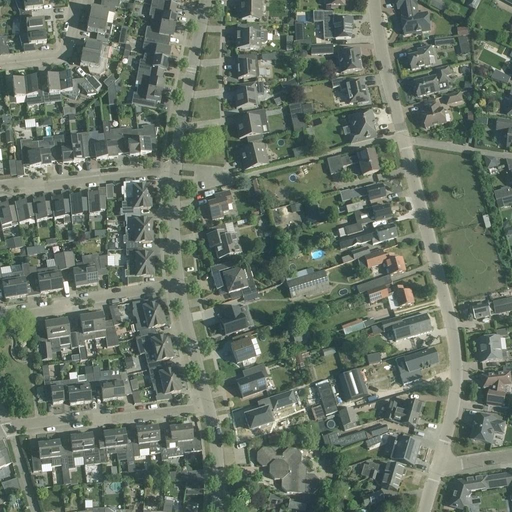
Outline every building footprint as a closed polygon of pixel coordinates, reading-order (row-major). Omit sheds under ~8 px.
[(31,17),(31,12),(42,10),(41,6),(41,0),(29,0),(23,1),(15,2),(19,12),(19,19),(31,17)] [(101,0),(104,0),(103,6),(114,8),(118,9),(119,2),(116,0),(101,0)] [(176,5),(179,6),(180,0),(151,0),(151,6),(175,11),(176,5)] [(260,0),(240,0),(239,0),(240,7),(241,7),(241,9),(243,9),(242,12),(241,12),(241,20),(260,21),(260,0)] [(325,0),(325,7),(331,7),(330,9),(337,10),(338,8),(345,8),(346,0),(325,0)] [(417,7),(415,0),(395,0),(397,10),(401,9),(403,18),(401,18),(404,36),(415,34),(416,36),(422,35),(422,33),(423,33),(422,24),(429,23),(427,14),(418,16),(416,7),(417,7)] [(432,0),(430,5),(444,13),(447,7),(433,0),(432,0)] [(480,0),(469,0),(466,6),(475,10),(480,0)] [(103,6),(102,12),(91,9),(88,21),(106,24),(112,25),(112,26),(114,13),(114,8),(103,6)] [(175,28),(177,17),(174,17),(175,11),(151,6),(149,17),(152,17),(150,23),(175,28)] [(333,13),(322,13),(323,28),(334,28),(335,40),(341,40),(351,39),(350,27),(352,26),(352,20),(350,20),(350,19),(334,20),(333,13)] [(44,33),(44,32),(45,32),(44,27),(43,22),(32,23),(31,17),(19,19),(20,25),(19,36),(27,35),(44,33)] [(112,25),(106,24),(88,21),(86,32),(97,35),(96,40),(108,42),(109,36),(110,36),(112,25)] [(170,38),(173,39),(175,28),(150,23),(149,29),(146,28),(144,39),(168,44),(170,38)] [(236,33),(236,41),(239,41),(239,50),(252,50),(252,49),(259,49),(259,44),(265,44),(267,42),(267,36),(265,34),(260,34),(260,27),(246,26),(246,33),(236,33)] [(457,37),(467,36),(466,27),(456,28),(457,37)] [(23,50),(24,53),(35,52),(35,46),(46,45),(44,33),(27,35),(19,36),(23,50)] [(454,45),(453,38),(434,40),(435,47),(454,45)] [(168,60),(170,50),(167,50),(168,44),(144,39),(142,50),(145,50),(144,56),(168,60)] [(108,42),(96,40),(95,46),(84,44),(82,55),(107,60),(110,49),(107,48),(108,42)] [(332,55),(332,46),(311,47),(311,56),(332,55)] [(433,58),(431,47),(419,50),(420,55),(408,58),(411,71),(430,67),(429,59),(433,58)] [(358,57),(356,51),(337,54),(340,75),(361,71),(359,57),(358,57)] [(107,60),(82,55),(82,56),(81,56),(80,62),(79,67),(90,69),(89,74),(101,77),(101,75),(105,73),(107,60)] [(163,71),(166,72),(168,60),(144,56),(143,62),(140,61),(138,72),(162,77),(163,71)] [(259,78),(257,56),(237,57),(238,64),(234,65),(234,68),(237,67),(237,70),(238,80),(259,78)] [(451,75),(449,68),(436,71),(438,77),(414,83),(418,98),(439,92),(437,84),(447,82),(446,77),(451,75)] [(162,94),(164,83),(161,83),(162,77),(138,72),(136,83),(138,83),(137,89),(162,94)] [(97,95),(85,82),(71,83),(70,75),(58,76),(60,94),(62,94),(61,95),(75,101),(77,97),(78,97),(78,95),(77,86),(79,86),(86,93),(87,96),(97,95)] [(48,89),(42,89),(43,101),(44,105),(61,103),(60,94),(58,76),(46,78),(48,89)] [(94,79),(91,79),(89,77),(85,82),(97,95),(101,87),(94,79)] [(42,89),(36,90),(35,79),(23,80),(25,98),(27,108),(31,106),(44,105),(43,101),(42,89)] [(331,81),(331,82),(332,89),(340,88),(341,92),(346,91),(349,105),(362,102),(362,104),(369,103),(367,94),(365,94),(362,82),(346,86),(344,79),(331,81)] [(14,99),(25,98),(23,80),(12,82),(13,93),(7,93),(8,103),(9,105),(15,105),(14,99)] [(297,89),(293,80),(285,84),(289,93),(297,89)] [(271,85),(270,82),(237,86),(238,96),(234,97),(236,110),(257,107),(255,91),(263,90),(262,87),(271,85)] [(114,84),(108,89),(110,106),(116,105),(114,84)] [(157,104),(160,104),(162,94),(137,89),(136,95),(133,94),(131,105),(155,110),(157,104)] [(462,102),(460,94),(445,97),(447,105),(462,102)] [(305,130),(300,104),(288,106),(294,133),(305,130)] [(311,105),(302,106),(304,116),(313,114),(311,105)] [(440,111),(438,105),(423,109),(425,119),(423,119),(426,129),(446,124),(443,110),(440,111)] [(375,128),(371,113),(358,117),(358,115),(348,118),(351,127),(352,127),(354,135),(348,137),(350,145),(375,139),(373,129),(375,128)] [(259,120),(258,118),(236,122),(239,140),(261,136),(260,126),(267,125),(266,119),(259,120)] [(28,121),(24,121),(25,130),(35,129),(34,120),(28,121)] [(511,121),(498,120),(497,131),(502,131),(501,137),(501,138),(505,142),(505,143),(508,143),(507,149),(511,149),(511,121)] [(106,160),(117,159),(117,156),(123,155),(120,130),(110,132),(109,122),(102,123),(104,135),(106,160)] [(140,156),(151,155),(150,152),(156,151),(155,137),(156,137),(157,129),(154,129),(154,126),(142,128),(143,131),(137,131),(140,156)] [(129,157),(133,157),(140,156),(137,131),(131,132),(131,129),(120,130),(123,155),(129,154),(129,157)] [(305,130),(307,140),(313,139),(311,129),(305,130)] [(96,161),(100,161),(106,160),(104,135),(98,136),(98,133),(87,134),(89,159),(95,158),(96,161)] [(73,164),(84,163),(84,159),(89,159),(87,134),(76,136),(76,139),(70,139),(73,164)] [(62,165),(66,165),(73,164),(70,139),(64,140),(64,137),(53,138),(56,163),(62,162),(62,165)] [(40,168),(51,166),(50,163),(56,163),(53,138),(42,139),(43,142),(37,143),(40,168)] [(29,169),(33,168),(40,168),(37,143),(31,144),(31,141),(19,142),(22,167),(29,166),(29,169)] [(268,166),(263,146),(239,152),(244,172),(268,166)] [(310,156),(308,147),(292,151),(294,159),(310,156)] [(378,173),(373,153),(357,157),(357,158),(348,160),(347,158),(340,160),(339,157),(326,161),(330,176),(343,173),(342,168),(359,164),(362,177),(378,173)] [(495,159),(484,157),(487,169),(497,167),(495,159)] [(261,190),(258,180),(252,182),(254,192),(261,190)] [(123,196),(124,200),(150,199),(150,187),(136,188),(135,183),(123,184),(123,189),(121,189),(121,196),(123,196)] [(375,188),(375,186),(365,188),(349,192),(349,191),(339,194),(341,204),(368,197),(369,203),(375,201),(385,199),(381,186),(375,188)] [(232,204),(229,193),(217,196),(219,202),(207,205),(212,221),(223,218),(222,214),(228,213),(226,206),(232,204)] [(98,200),(98,196),(87,196),(88,206),(88,216),(99,216),(99,212),(104,212),(104,210),(104,200),(98,200)] [(511,197),(501,200),(504,208),(511,206),(511,197)] [(80,202),(80,198),(69,198),(70,208),(71,218),(81,217),(81,214),(87,213),(85,201),(80,202)] [(61,199),(51,201),(53,221),(63,219),(64,225),(70,224),(69,213),(67,203),(62,204),(61,199)] [(120,217),(124,217),(137,216),(136,210),(150,210),(150,199),(124,200),(124,204),(121,204),(122,210),(120,210),(120,217)] [(317,201),(305,204),(311,225),(323,222),(317,201)] [(44,206),(43,202),(33,203),(36,223),(46,221),(46,218),(51,217),(49,205),(44,206)] [(15,206),(18,225),(28,223),(29,225),(34,224),(31,207),(26,208),(25,204),(15,206)] [(16,224),(15,219),(13,209),(7,210),(6,206),(0,207),(0,224),(1,228),(10,226),(11,228),(17,227),(16,224)] [(353,206),(346,208),(348,214),(355,213),(353,206)] [(375,222),(375,224),(381,222),(390,220),(387,207),(381,209),(380,207),(370,209),(359,212),(353,214),(357,225),(360,224),(360,226),(375,222)] [(277,212),(272,214),(275,226),(280,225),(277,212)] [(125,229),(125,234),(151,233),(151,221),(137,222),(137,216),(124,217),(124,223),(126,223),(126,229),(125,229)] [(360,226),(360,224),(357,225),(344,229),(347,238),(362,233),(360,226)] [(227,238),(224,226),(208,230),(209,236),(207,237),(210,249),(215,248),(219,260),(228,257),(240,254),(235,236),(227,238)] [(372,242),(373,246),(396,239),(392,226),(370,233),(369,232),(338,241),(341,251),(372,242)] [(151,233),(125,234),(125,238),(123,238),(123,245),(125,245),(126,251),(138,250),(138,244),(152,244),(151,233)] [(23,248),(20,238),(4,242),(7,252),(23,248)] [(351,253),(354,261),(374,254),(369,256),(367,248),(351,253)] [(138,250),(126,251),(126,257),(135,257),(135,260),(131,263),(126,263),(126,268),(153,266),(152,255),(138,256),(138,250)] [(388,269),(389,275),(390,277),(405,273),(401,259),(395,261),(393,255),(386,257),(384,251),(374,254),(354,261),(364,258),(367,270),(384,265),(386,269),(388,269)] [(70,254),(63,255),(65,271),(73,270),(70,254)] [(56,268),(47,270),(51,293),(62,291),(59,272),(65,271),(63,255),(54,256),(56,268)] [(101,271),(107,270),(107,257),(98,259),(101,271)] [(84,270),(83,270),(86,287),(97,286),(94,262),(83,264),(84,270)] [(219,266),(210,269),(216,291),(226,288),(227,291),(232,289),(233,293),(231,293),(232,294),(240,291),(242,299),(252,296),(256,294),(252,280),(249,268),(241,270),(234,272),(231,263),(219,266)] [(29,269),(28,265),(21,266),(22,272),(11,274),(13,282),(16,299),(27,297),(25,283),(31,282),(30,277),(29,269)] [(153,278),(153,266),(126,268),(126,272),(124,272),(124,279),(127,279),(127,287),(139,285),(139,278),(153,278)] [(30,277),(31,282),(38,281),(40,295),(51,293),(47,270),(37,271),(36,268),(29,269),(30,277)] [(305,272),(306,277),(317,274),(316,269),(305,272)] [(75,289),(86,287),(83,270),(72,272),(75,289)] [(328,287),(323,272),(317,274),(306,277),(286,284),(291,299),(328,287)] [(11,274),(1,275),(2,281),(1,282),(4,301),(16,299),(13,282),(11,274)] [(383,279),(374,282),(376,289),(385,286),(383,279)] [(394,290),(392,284),(390,284),(385,286),(376,289),(367,292),(369,303),(393,296),(394,302),(396,301),(398,309),(403,308),(413,305),(409,292),(403,293),(402,288),(394,290)] [(511,299),(472,308),(475,320),(511,311),(511,299)] [(136,322),(162,316),(159,305),(145,308),(144,302),(132,304),(133,311),(132,313),(133,317),(135,319),(136,322)] [(221,324),(220,325),(222,331),(223,330),(225,337),(246,330),(242,316),(241,317),(238,308),(222,313),(225,322),(221,323),(221,324)] [(102,315),(91,317),(95,341),(105,339),(107,349),(119,347),(114,328),(104,329),(102,315)] [(162,316),(136,322),(137,326),(135,326),(137,333),(139,332),(140,338),(152,335),(151,330),(164,326),(162,316)] [(374,325),(371,326),(374,336),(383,333),(392,330),(396,342),(421,335),(431,332),(426,316),(401,323),(399,318),(383,323),(374,325)] [(82,333),(75,334),(78,349),(85,348),(84,342),(95,341),(91,317),(79,319),(82,333)] [(372,320),(342,331),(344,337),(371,326),(374,325),(372,320)] [(58,340),(59,346),(59,347),(70,346),(71,350),(78,349),(75,334),(69,335),(66,321),(55,323),(58,340)] [(282,322),(268,327),(269,331),(283,326),(282,322)] [(58,340),(55,323),(44,325),(47,342),(51,341),(51,347),(59,346),(58,340)] [(294,334),(297,343),(303,342),(300,332),(294,334)] [(251,341),(249,334),(235,339),(237,345),(231,348),(237,365),(242,363),(243,368),(251,365),(249,360),(254,359),(248,342),(251,341)] [(152,335),(140,338),(135,340),(139,356),(144,355),(170,349),(167,338),(154,341),(152,335)] [(502,361),(499,338),(479,340),(481,355),(480,355),(480,364),(502,361)] [(48,353),(47,345),(40,346),(42,362),(52,361),(51,353),(48,353)] [(170,349),(144,355),(148,371),(160,368),(159,363),(173,359),(170,349)] [(408,373),(400,376),(403,386),(422,380),(419,370),(437,364),(436,361),(433,351),(405,360),(404,360),(404,362),(407,370),(408,373)] [(380,362),(379,355),(366,357),(368,365),(380,362)] [(300,356),(294,357),(297,366),(303,364),(300,356)] [(131,359),(125,361),(126,368),(133,367),(131,359)] [(245,379),(236,382),(242,398),(266,390),(262,380),(267,378),(262,365),(245,371),(247,377),(246,377),(245,379)] [(160,368),(148,371),(150,377),(159,375),(160,381),(151,383),(152,388),(178,382),(175,371),(162,374),(160,368)] [(359,370),(338,377),(346,403),(367,396),(359,370)] [(113,401),(111,385),(110,378),(101,379),(100,374),(93,375),(94,388),(100,387),(102,402),(113,401)] [(123,400),(123,395),(126,394),(126,396),(132,396),(126,374),(120,375),(120,377),(110,378),(111,385),(113,401),(123,400)] [(483,389),(492,388),(491,392),(489,392),(489,393),(487,394),(486,399),(488,400),(487,406),(508,410),(509,404),(507,401),(505,400),(505,395),(503,395),(504,386),(511,386),(510,374),(482,377),(483,389)] [(77,381),(78,389),(80,405),(90,404),(88,389),(94,388),(93,375),(76,377),(77,380),(77,381)] [(63,404),(60,383),(50,384),(49,376),(43,377),(44,392),(50,391),(52,405),(63,404)] [(60,383),(63,404),(62,393),(68,392),(69,406),(80,405),(78,389),(77,384),(76,381),(60,383)] [(181,392),(178,382),(152,388),(153,392),(155,392),(156,398),(155,398),(156,403),(168,401),(167,396),(181,392)] [(333,382),(322,386),(331,414),(342,411),(333,382)] [(396,383),(384,385),(387,396),(398,393),(396,383)] [(292,392),(269,400),(270,404),(272,408),(273,412),(290,406),(295,405),(296,404),(292,392)] [(132,399),(134,405),(141,404),(139,397),(132,399)] [(381,412),(386,413),(386,411),(395,414),(396,411),(402,413),(418,417),(421,407),(412,404),(405,402),(405,404),(399,402),(398,402),(397,403),(397,405),(389,403),(388,404),(382,407),(381,412)] [(253,414),(244,417),(248,427),(250,427),(251,432),(273,425),(268,409),(260,412),(259,412),(253,414)] [(357,428),(352,411),(339,415),(344,432),(357,428)] [(395,414),(386,411),(386,413),(384,420),(393,422),(399,423),(399,424),(415,429),(418,417),(402,413),(396,411),(395,414)] [(334,417),(318,422),(321,432),(337,427),(334,417)] [(497,421),(478,417),(475,429),(473,429),(471,441),(488,444),(490,436),(493,437),(494,433),(503,434),(505,424),(496,422),(497,421)] [(387,432),(386,426),(369,431),(371,437),(387,432)] [(193,446),(190,427),(180,428),(180,431),(181,438),(184,455),(201,453),(200,445),(193,446)] [(161,455),(161,462),(163,462),(167,461),(164,439),(159,440),(157,428),(146,429),(149,451),(150,456),(161,455)] [(184,457),(184,455),(181,438),(180,428),(169,429),(170,439),(164,439),(167,460),(184,457)] [(140,458),(150,457),(150,456),(149,451),(146,429),(136,430),(138,445),(132,445),(133,459),(140,458)] [(113,433),(116,455),(117,463),(127,462),(127,463),(134,462),(133,459),(132,445),(126,446),(124,432),(113,433)] [(366,440),(363,432),(338,441),(336,433),(327,436),(331,447),(339,447),(340,449),(366,440)] [(101,466),(107,465),(106,456),(116,455),(114,438),(113,433),(103,434),(104,442),(98,443),(99,451),(101,466)] [(81,437),(83,461),(95,459),(96,466),(101,466),(99,451),(93,451),(91,436),(81,437)] [(70,439),(72,457),(66,458),(68,470),(74,470),(73,460),(83,459),(83,461),(81,437),(80,437),(70,439)] [(413,466),(419,445),(396,439),(390,460),(413,466)] [(372,440),(364,443),(367,449),(374,446),(372,440)] [(66,458),(60,459),(58,443),(48,444),(51,466),(51,469),(62,467),(62,471),(68,470),(66,458)] [(50,466),(51,466),(48,444),(37,446),(39,460),(31,461),(33,473),(41,472),(41,467),(50,466)] [(270,449),(262,449),(257,454),(256,462),(262,468),(269,468),(268,475),(274,481),(281,481),(281,488),(286,494),(312,495),(318,490),(318,482),(313,476),(305,476),(306,469),(301,463),(301,456),(296,450),(288,450),(282,455),(282,458),(276,457),(276,455),(270,449)] [(0,469),(5,467),(10,465),(6,450),(0,452),(0,469)] [(387,464),(386,468),(369,463),(368,467),(363,466),(362,470),(370,472),(400,481),(401,476),(402,477),(404,476),(405,472),(404,471),(403,471),(403,469),(387,464)] [(368,479),(370,472),(362,470),(360,477),(368,479)] [(186,481),(203,481),(203,472),(192,473),(186,474),(186,481)] [(370,472),(368,479),(367,480),(375,482),(377,477),(383,479),(380,488),(396,492),(400,481),(370,472)] [(177,474),(169,474),(169,476),(170,481),(170,482),(178,481),(177,474)] [(503,487),(502,476),(458,483),(457,485),(459,486),(458,489),(456,489),(451,507),(462,511),(466,497),(468,497),(471,495),(471,492),(488,490),(503,487)] [(20,492),(17,480),(1,485),(6,496),(20,492)] [(203,491),(203,481),(186,481),(187,491),(203,491)] [(384,501),(381,492),(368,496),(370,506),(384,501)] [(344,508),(341,501),(334,504),(337,511),(344,508)] [(289,502),(288,509),(300,511),(304,511),(306,506),(289,502)]
